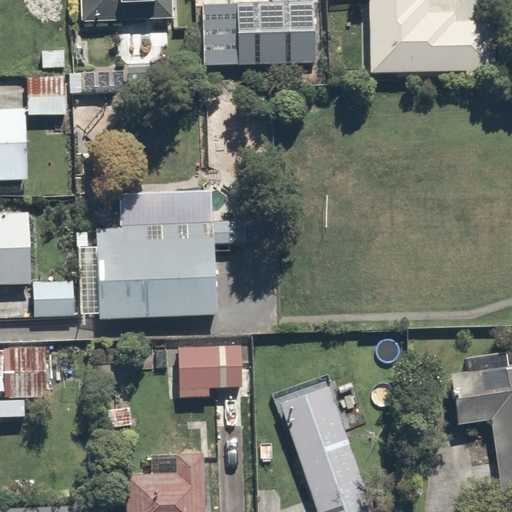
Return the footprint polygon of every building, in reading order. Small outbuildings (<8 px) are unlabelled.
[(162,0),(77,0),(78,24),(164,19),(162,0)] [(313,0),(213,0),(186,1),(188,66),(316,62),(313,0)] [(417,0),(363,0),(365,67),(489,63),(487,12),(418,14),(417,0)] [(65,75),(27,76),(28,114),(66,114),(65,75)] [(25,109),(0,109),(0,180),(28,179),(25,109)] [(210,313),(205,182),(110,185),(112,215),(88,216),(92,318),(210,313)] [(29,213),(0,214),(0,285),(31,285),(29,213)] [(73,281),(34,282),(34,317),(75,316),(73,281)] [(0,350),(0,391),(5,391),(4,397),(47,397),(45,346),(3,348),(3,351),(0,350)] [(241,346),(178,348),(179,398),(209,397),(208,387),(241,387),(241,346)] [(476,378),(437,383),(443,427),(488,422),(495,478),(511,475),(511,356),(474,361),(476,378)] [(365,511),(311,377),(268,394),(314,511),(365,511)] [(178,475),(127,474),(127,511),(205,511),(203,453),(177,454),(178,475)]
